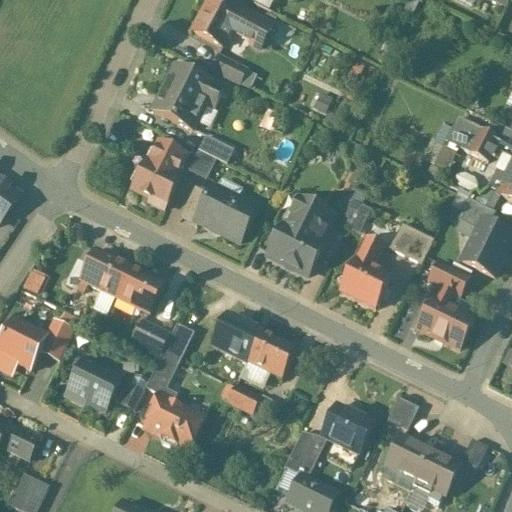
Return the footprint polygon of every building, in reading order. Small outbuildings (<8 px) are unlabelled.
[(244,12),(221,0),(211,0),(193,34),(224,51),(231,36),(261,51),(272,30),(243,14),(244,12)] [(253,0),(252,4),(272,12),(276,0),(253,0)] [(511,0),(493,0),(491,5),(506,12),(511,0)] [(247,74),(218,59),(211,73),(240,88),(247,74)] [(216,88),(176,68),(153,115),(192,134),(206,107),(215,111),(224,93),(215,89),(216,88)] [(489,136),(459,121),(447,145),(487,165),(494,153),(500,141),(489,136)] [(511,134),(494,125),(489,136),(500,141),(494,153),(511,162),(511,134)] [(234,153),(205,139),(199,153),(216,162),(227,167),(234,153)] [(176,153),(159,144),(149,165),(147,164),(133,193),(150,201),(148,205),(163,213),(179,180),(177,179),(186,160),(175,155),(176,153)] [(216,162),(199,153),(188,173),(206,182),(216,162)] [(511,169),(506,182),(499,196),(499,197),(511,203),(511,169)] [(506,182),(497,178),(490,192),(499,196),(506,182)] [(0,223),(18,199),(0,186),(0,223)] [(210,197),(195,190),(180,221),(197,229),(199,225),(196,224),(210,197)] [(237,202),(213,190),(210,197),(196,224),(199,225),(239,246),(258,208),(239,199),(237,202)] [(371,212),(334,194),(327,209),(342,217),(337,226),(332,224),(332,225),(349,233),(350,232),(359,237),(371,212)] [(495,215),(468,202),(458,222),(478,232),(482,224),(489,227),(495,215)] [(308,220),(287,210),(278,228),(283,230),(268,260),(307,279),(323,248),(321,247),(332,225),(332,224),(312,213),(308,220)] [(511,238),(489,227),(482,224),(478,232),(462,264),(494,280),(511,244),(511,238)] [(434,242),(402,226),(390,251),(422,267),(434,242)] [(367,240),(356,264),(355,263),(340,295),(375,312),(390,280),(374,273),(385,249),(367,240)] [(96,255),(82,284),(116,300),(130,271),(96,255)] [(468,281),(438,267),(430,285),(441,290),(456,298),(459,299),(468,281)] [(164,288),(130,271),(116,300),(150,317),(164,288)] [(49,281),(33,273),(23,291),(40,300),(49,281)] [(456,298),(441,290),(435,304),(434,303),(419,333),(458,353),(473,323),(450,311),(456,298)] [(262,336),(228,319),(213,349),(247,365),(262,336)] [(47,339),(13,323),(0,349),(0,358),(32,375),(41,356),(59,365),(75,335),(54,324),(47,339)] [(170,339),(142,325),(132,345),(160,359),(170,339)] [(177,328),(161,360),(178,368),(194,336),(177,328)] [(262,336),(247,365),(282,382),(296,353),(262,336)] [(148,386),(146,391),(158,397),(166,392),(178,368),(161,360),(148,386)] [(122,381),(85,363),(70,393),(82,399),(83,403),(83,404),(105,415),(122,381)] [(236,389),(195,368),(185,388),(202,396),(203,393),(228,405),(236,389)] [(148,386),(135,380),(122,407),(135,413),(146,391),(148,386)] [(280,406),(238,385),(236,389),(228,405),(261,421),(264,416),(273,421),(280,406)] [(177,397),(166,392),(158,397),(152,411),(155,412),(145,432),(161,440),(160,442),(162,447),(170,451),(175,449),(176,447),(188,453),(203,422),(172,407),(177,397)] [(419,411),(399,401),(387,425),(407,435),(419,411)] [(373,427),(337,410),(322,441),(323,441),(327,443),(358,458),(373,427)] [(0,449),(19,459),(20,459),(29,439),(0,424),(0,449)] [(39,444),(29,439),(20,459),(30,464),(39,444)] [(319,448),(301,439),(284,471),(302,480),(308,482),(327,443),(323,441),(319,448)] [(430,455),(401,441),(386,471),(388,472),(383,482),(410,495),(411,492),(430,455)] [(488,450),(472,443),(462,463),(478,471),(488,450)] [(460,469),(430,455),(411,492),(430,501),(433,494),(445,500),(460,469)] [(37,484),(24,477),(9,508),(17,511),(37,511),(39,511),(27,505),(37,484)] [(308,482),(302,480),(288,506),(299,511),(330,511),(337,497),(308,482)] [(49,490),(37,484),(27,505),(39,511),(49,490)]
